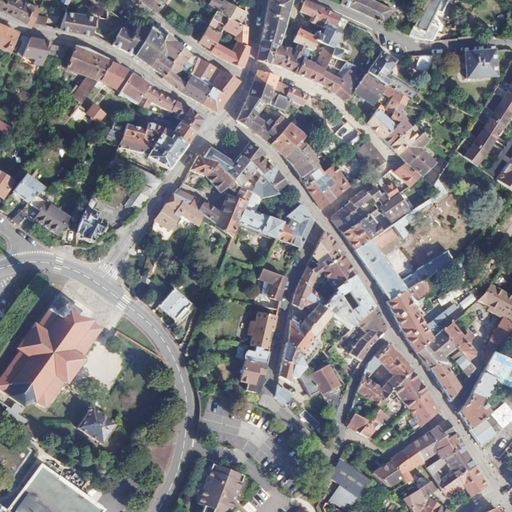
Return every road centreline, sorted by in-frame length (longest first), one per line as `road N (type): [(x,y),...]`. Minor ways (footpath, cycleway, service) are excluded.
road 1 (residential): [(322,216),(284,311),(268,405),(327,461)]
road 2 (secondary): [(101,286),(157,332),(185,390),(182,460),(156,511)]
road 3 (residential): [(322,216),(390,163),(339,109),(251,63)]
road 4 (unclassified): [(221,120),(116,53),(0,18)]
road 5 (residential): [(511,48),(402,50),(314,0)]
road 6 (tertiary): [(221,120),(101,286)]
road 7 (residential): [(245,78),(126,0)]
road 8 (residential): [(221,120),(272,159),(322,216)]
road 9 (residential): [(322,216),(393,329)]
road 10 (residential): [(337,434),(399,447),(446,412)]
road 11 (residential): [(337,434),(365,363),(393,329)]
